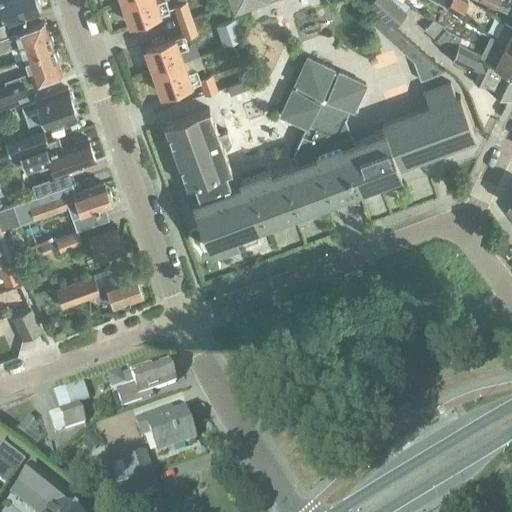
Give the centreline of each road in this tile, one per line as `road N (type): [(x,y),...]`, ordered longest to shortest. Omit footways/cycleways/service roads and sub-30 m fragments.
road 1 (residential): [(185,319),(67,0)]
road 2 (residential): [(185,319),(461,224)]
road 3 (residential): [(297,511),(204,374),(185,319)]
road 4 (residential): [(0,388),(185,319)]
road 5 (tertiary): [(361,511),(511,419)]
